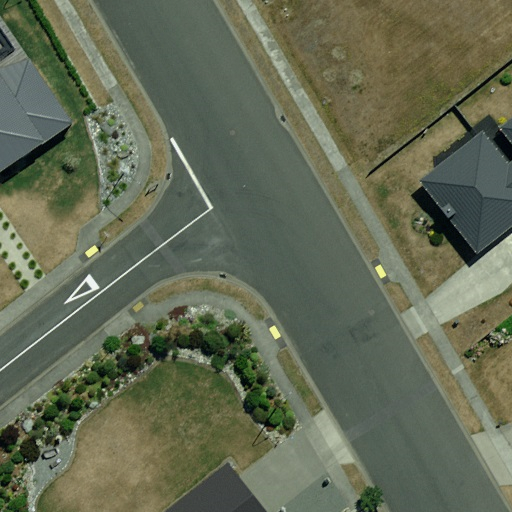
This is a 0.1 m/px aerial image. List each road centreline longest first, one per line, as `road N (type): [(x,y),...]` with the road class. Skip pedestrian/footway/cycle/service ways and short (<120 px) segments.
road 1 (residential): [(252,181),(446,511)]
road 2 (residential): [(0,371),(252,181)]
road 3 (residential): [(152,0),(252,181)]
